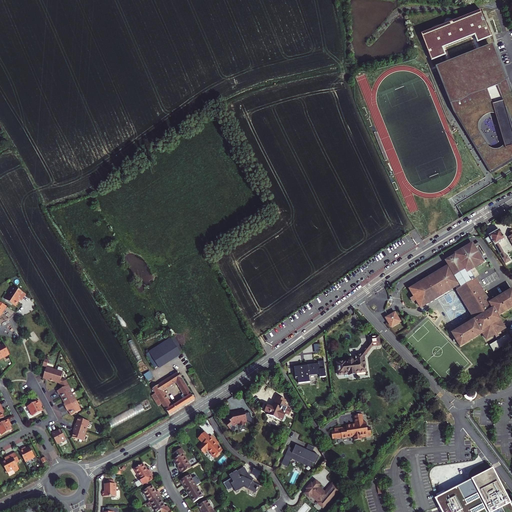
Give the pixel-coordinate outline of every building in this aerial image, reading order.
[(492,37),(481,11),(421,34),(431,62),(446,56),(443,48),(474,36),(477,43),(492,37)] [(511,93),(492,45),(436,68),(453,113),(490,172),(511,160),(511,93)] [(506,256),(498,243),(505,239),(499,230),(489,235),(490,236),(485,240),(489,245),(492,243),(506,264),(511,261),(508,255),(506,256)] [(416,302),(420,309),(439,298),(454,288),(459,285),(454,277),(462,272),(464,274),(468,271),(482,262),(471,244),(452,255),(453,257),(456,261),(454,262),(451,258),(447,261),(450,265),(447,267),(432,276),(409,290),(414,298),(416,302)] [(454,277),(459,285),(454,288),(455,291),(470,282),(470,281),(471,280),(471,281),(474,280),(468,271),(464,274),(462,272),(454,277)] [(474,321),(452,335),(461,348),(482,334),(487,340),(494,336),(497,334),(505,329),(497,317),(511,307),(511,291),(511,290),(489,304),(474,280),(471,281),(471,280),(470,281),(470,282),(455,291),(474,321)] [(26,294),(13,286),(7,294),(7,293),(4,298),(16,305),(19,301),(18,301),(19,299),(22,300),(26,294)] [(390,318),(387,320),(388,322),(393,328),(401,322),(395,314),(390,318)] [(508,334),(489,343),(492,350),(511,341),(508,334)] [(367,348),(370,350),(373,346),(380,346),(379,337),(369,338),(370,345),(367,348)] [(183,354),(180,350),(173,339),(153,352),(161,365),(162,367),(183,354)] [(0,358),(9,354),(4,343),(0,344),(0,358)] [(157,367),(161,365),(153,352),(149,354),(157,367)] [(346,362),(337,363),(338,376),(366,372),(366,367),(364,357),(367,354),(364,352),(362,355),(356,356),(356,361),(354,361),(351,360),(349,360),(348,361),(348,363),(346,363),(346,362)] [(47,380),(51,382),(55,370),(47,368),(49,361),(45,360),(43,367),(47,368),(44,378),(48,379),(47,380)] [(305,367),(294,368),(296,380),(298,379),(298,384),(310,383),(309,375),(319,374),(320,378),(326,377),(324,361),(318,362),(318,365),(314,365),(308,366),(307,365),(305,365),(305,367)] [(59,384),(62,389),(68,385),(66,380),(61,379),(63,373),(55,370),(51,382),(55,383),(56,381),(59,382),(59,384)] [(148,381),(148,382),(152,379),(151,378),(153,377),(149,371),(144,374),(148,381)] [(168,414),(194,398),(178,372),(151,387),(154,391),(161,402),(168,414)] [(59,394),(62,399),(72,394),(69,389),(70,388),(68,385),(62,389),(56,391),(58,395),(59,394)] [(161,402),(154,391),(151,393),(158,404),(161,402)] [(63,404),(65,408),(77,401),(76,398),(75,397),(74,398),(72,394),(62,399),(65,404),(63,404)] [(272,408),(268,406),(268,407),(266,408),(265,410),(266,411),(265,412),(268,413),(270,414),(269,417),(269,418),(276,421),(277,420),(282,423),(284,421),(285,419),(285,417),(284,417),(287,410),(286,410),(287,406),(284,405),(285,401),(277,397),(272,408)] [(41,404),(39,400),(27,406),(32,415),(43,410),(41,407),(40,404),(41,404)] [(68,410),(71,415),(81,410),(79,406),(80,405),(77,401),(65,408),(67,411),(68,410)] [(149,401),(107,420),(110,427),(152,409),(149,401)] [(225,424),(229,429),(233,426),(235,424),(239,423),(240,426),(244,425),(244,422),(247,421),(246,421),(248,420),(248,417),(247,414),(245,415),(244,410),(236,412),(237,413),(230,414),(228,412),(225,415),(227,417),(226,418),(228,421),(225,424)] [(363,423),(362,414),(354,416),(356,424),(356,425),(351,426),(351,425),(346,426),(346,427),(336,429),(337,431),(335,431),(331,432),(333,439),(336,438),(342,437),(342,438),(354,436),(354,440),(362,439),(362,438),(366,437),(366,436),(371,435),(370,428),(367,429),(367,428),(366,422),(363,423)] [(74,423),(73,427),(86,431),(89,421),(77,418),(76,424),(74,423)] [(8,419),(0,423),(0,430),(2,435),(12,430),(11,427),(9,424),(10,423),(8,419)] [(72,437),(83,440),(86,431),(73,427),(72,431),(73,432),(72,437)] [(51,433),(57,444),(66,440),(61,430),(56,432),(55,431),(51,433)] [(219,454),(223,451),(217,445),(214,442),(215,440),(211,436),(210,438),(204,433),(198,439),(203,444),(198,449),(200,451),(202,453),(202,452),(204,454),(208,450),(212,454),(211,454),(215,458),(216,457),(219,454)] [(313,438),(319,448),(323,445),(317,435),(313,438)] [(308,444),(305,451),(311,454),(314,447),(308,444)] [(323,445),(319,448),(327,460),(329,458),(330,461),(333,460),(323,445)] [(26,448),(31,458),(35,456),(30,446),(26,448)] [(289,449),(282,464),(287,466),(291,458),(311,467),(313,463),(316,464),(319,457),(311,454),(305,451),(296,447),(294,451),(289,449)] [(19,451),(25,461),(31,458),(26,448),(23,449),(19,451)] [(177,467),(180,474),(191,467),(182,453),(183,452),(180,448),(173,452),(175,457),(173,458),(178,467),(177,467)] [(20,460),(15,453),(15,452),(8,456),(9,458),(5,460),(2,462),(7,472),(13,469),(14,471),(19,468),(16,462),(20,460)] [(142,486),(148,482),(154,478),(149,470),(147,471),(143,465),(134,469),(140,479),(139,480),(142,486)] [(511,511),(511,506),(493,469),(436,499),(442,511),(511,511)] [(238,471),(228,477),(232,483),(230,485),(233,490),(236,488),(238,491),(243,487),(253,495),(255,493),(257,491),(259,489),(252,484),(254,481),(252,479),(251,479),(250,479),(249,479),(249,480),(248,480),(248,481),(245,479),(246,477),(245,476),(244,475),(244,476),(243,476),(242,477),(238,471)] [(187,491),(196,485),(189,474),(181,479),(187,491)] [(320,486),(315,482),(312,485),(311,484),(306,490),(308,491),(305,494),(309,498),(311,496),(319,502),(318,504),(323,508),(338,490),(332,485),(325,493),(318,488),(320,486)] [(103,492),(103,497),(116,497),(115,484),(113,484),(107,485),(105,485),(105,492),(103,492)] [(187,491),(194,501),(203,496),(196,485),(187,491)] [(150,502),(161,495),(158,491),(156,492),(152,486),(144,491),(150,502)] [(163,499),(161,495),(150,502),(156,511),(157,511),(161,510),(161,511),(167,511),(170,510),(168,506),(165,507),(161,501),(163,499)] [(207,500),(198,505),(202,511),(212,511),(214,511),(207,500)]
